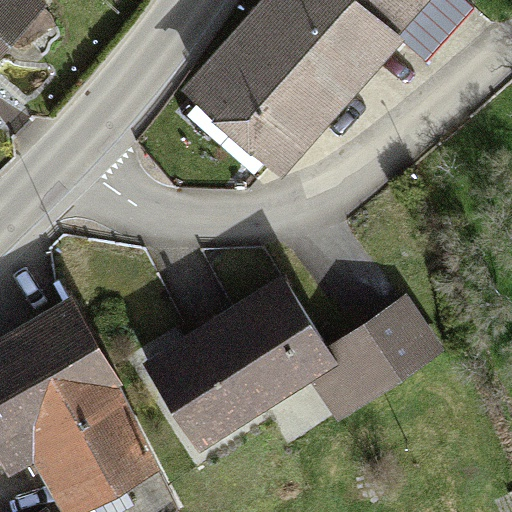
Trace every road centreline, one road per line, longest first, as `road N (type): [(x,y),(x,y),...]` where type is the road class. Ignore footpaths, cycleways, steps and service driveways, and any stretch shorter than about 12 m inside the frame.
road 1 (residential): [(511,50),(336,187),(271,211),(136,208),(68,158)]
road 2 (secondary): [(181,0),(68,158)]
